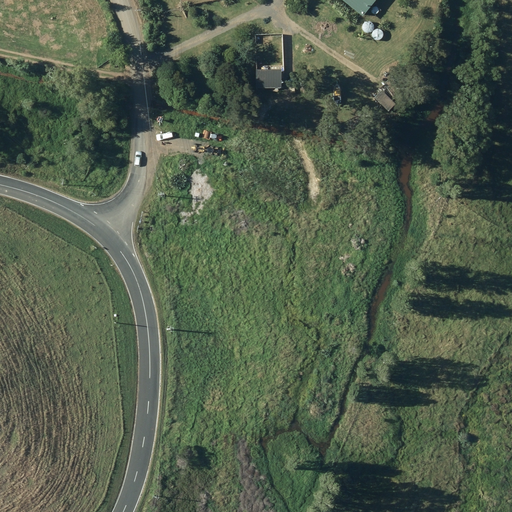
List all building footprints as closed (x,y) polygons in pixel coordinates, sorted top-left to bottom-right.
[(341,0),(362,17),(375,0),(341,0)] [(388,19),(376,6),(370,12),(382,25),(388,19)] [(332,65),(324,62),(317,81),(325,84),(332,65)] [(281,71),(256,70),(255,86),(280,87),(281,71)] [(382,91),(366,85),(359,103),(375,110),(382,91)]
